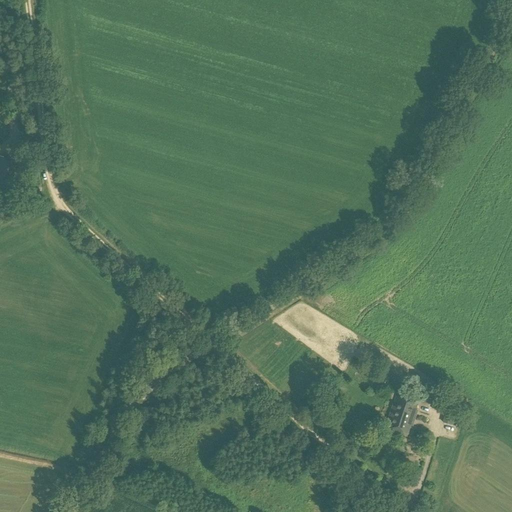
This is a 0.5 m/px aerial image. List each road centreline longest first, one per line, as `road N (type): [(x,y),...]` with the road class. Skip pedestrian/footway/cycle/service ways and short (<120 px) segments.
road 1 (unclassified): [(71,511),(153,382),(345,256),(386,219),(490,56),(499,0)]
road 2 (track): [(403,511),(57,204),(24,0)]
